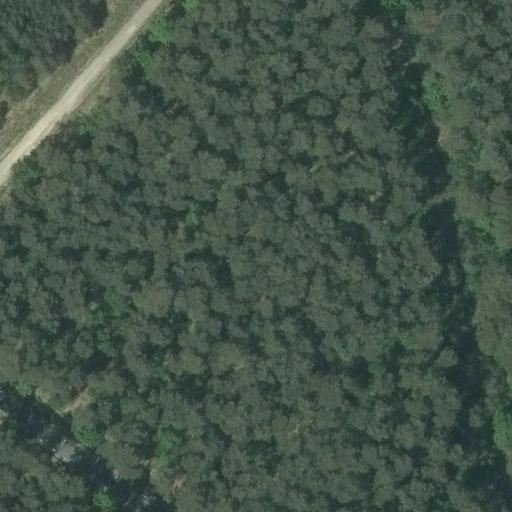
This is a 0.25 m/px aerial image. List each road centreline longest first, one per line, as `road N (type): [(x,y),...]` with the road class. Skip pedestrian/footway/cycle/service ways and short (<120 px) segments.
road 1 (track): [(0,162),(145,0)]
road 2 (unclassified): [(170,511),(0,391)]
